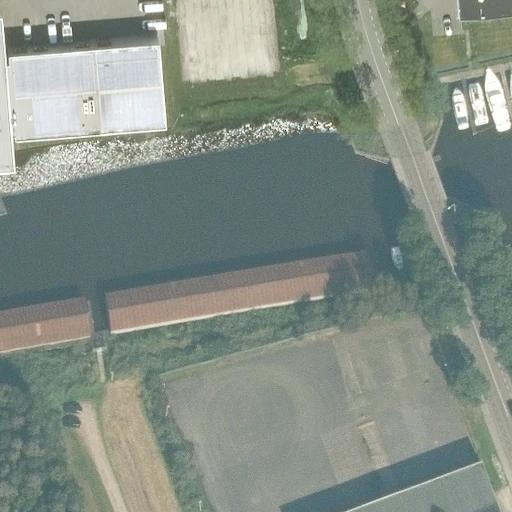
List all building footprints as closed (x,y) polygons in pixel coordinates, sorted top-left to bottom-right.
[(511,0),(459,0),(461,14),(511,9),(511,0)] [(164,121),(158,35),(9,48),(10,56),(0,56),(0,139),(3,139),(2,130),(13,129),(14,133),(164,121)] [(366,255),(102,300),(107,332),(107,337),(372,292),(366,255)] [(83,303),(0,317),(0,355),(88,340),(83,303)] [(496,511),(482,473),(377,511),(496,511)]
